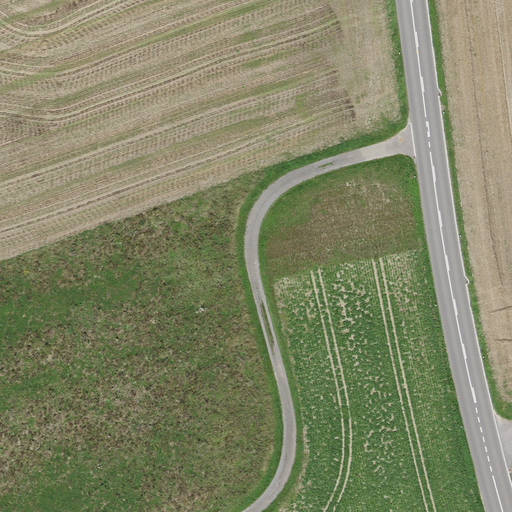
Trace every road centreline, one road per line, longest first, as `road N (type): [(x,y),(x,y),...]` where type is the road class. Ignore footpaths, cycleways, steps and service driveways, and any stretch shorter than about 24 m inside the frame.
road 1 (tertiary): [(412,0),(442,233),(504,511)]
road 2 (track): [(430,139),(310,171),(277,190),(257,217),(256,282),(291,429),(287,464),(269,499),(252,511)]
